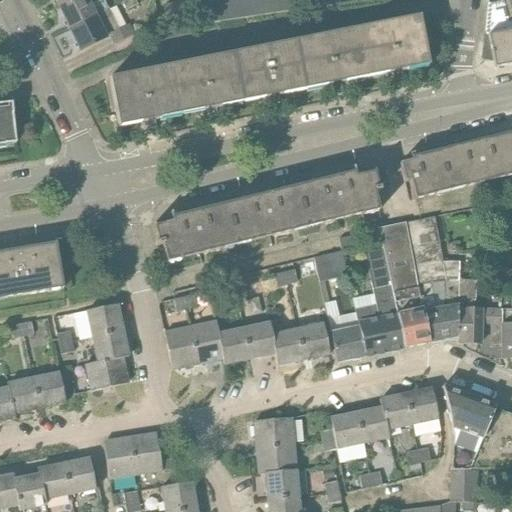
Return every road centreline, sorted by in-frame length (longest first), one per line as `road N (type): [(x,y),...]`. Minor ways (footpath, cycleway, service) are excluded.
road 1 (tertiary): [(459,108),(412,107),(99,172)]
road 2 (tertiary): [(114,205),(416,132),(459,108)]
road 3 (residential): [(204,426),(447,367),(475,376)]
road 4 (residential): [(155,412),(114,205)]
road 5 (residential): [(99,172),(12,0)]
road 6 (residential): [(0,448),(155,412)]
